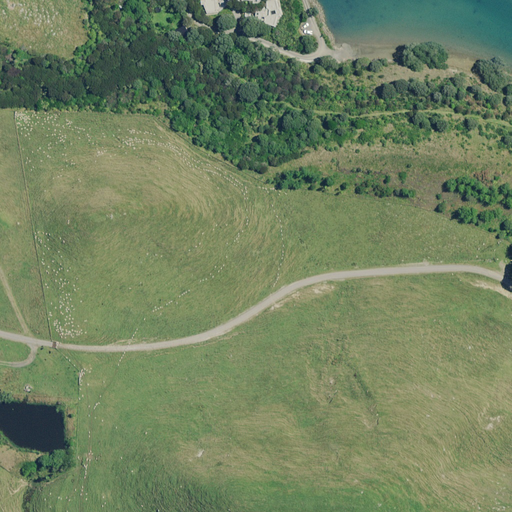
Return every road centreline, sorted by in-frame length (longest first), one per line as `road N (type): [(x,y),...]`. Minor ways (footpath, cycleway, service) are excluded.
road 1 (unclassified): [(511,275),(460,258),(309,272),(209,336),(153,346),(90,348),(0,333)]
road 2 (track): [(300,0),(318,48),(308,55),(198,25),(181,0)]
